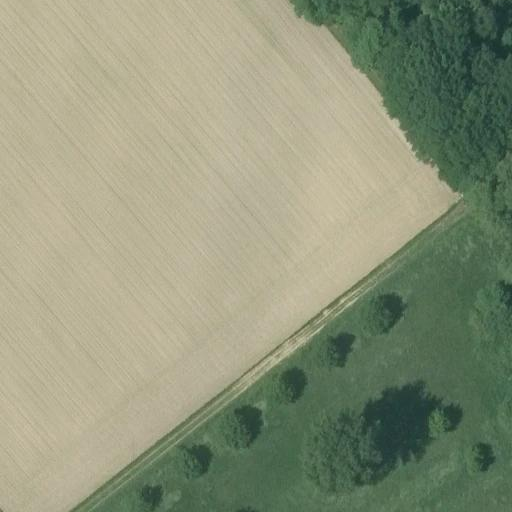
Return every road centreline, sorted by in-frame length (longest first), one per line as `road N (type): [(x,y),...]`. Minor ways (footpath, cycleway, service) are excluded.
road 1 (track): [(80,511),(454,212),(463,174)]
road 2 (track): [(327,0),(511,242)]
